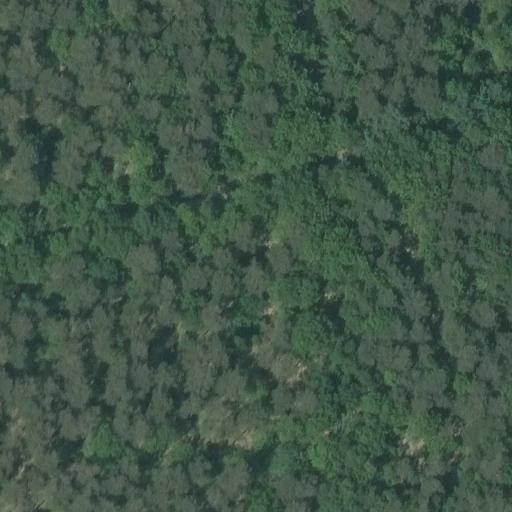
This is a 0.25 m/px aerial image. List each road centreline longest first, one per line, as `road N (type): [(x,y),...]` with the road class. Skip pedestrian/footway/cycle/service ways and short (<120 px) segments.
road 1 (track): [(357,172),(408,265),(445,415),(452,511)]
road 2 (track): [(217,202),(0,259)]
road 3 (track): [(298,0),(313,180)]
